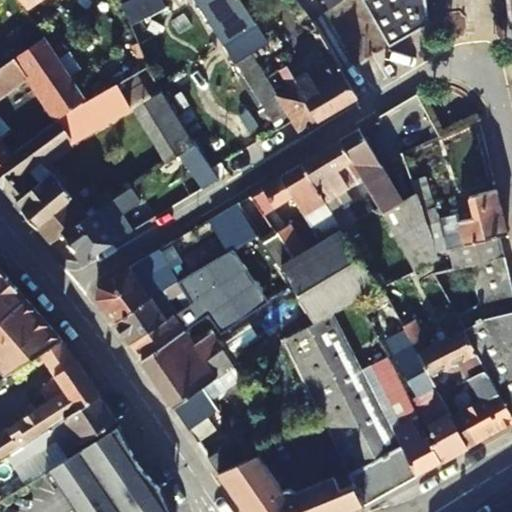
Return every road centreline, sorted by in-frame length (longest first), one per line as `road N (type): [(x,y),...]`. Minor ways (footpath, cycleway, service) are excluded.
road 1 (residential): [(511,155),(495,89),(476,62),(441,67),(65,291)]
road 2 (residential): [(65,291),(196,480)]
